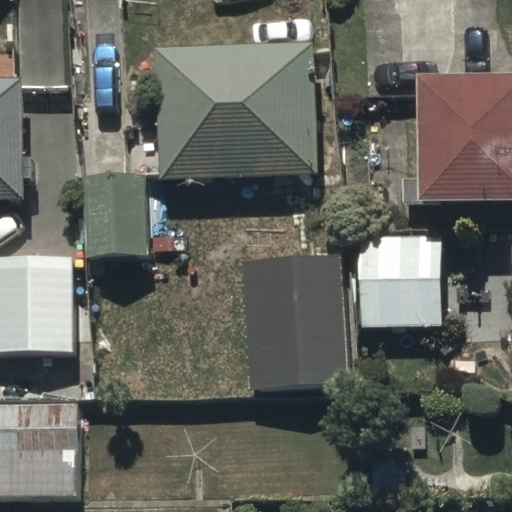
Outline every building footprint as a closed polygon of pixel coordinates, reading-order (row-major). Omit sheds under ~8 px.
[(318,55),(160,60),(164,193),(322,188),(318,55)] [(511,76),(420,77),(421,177),(400,177),(400,201),(422,201),(422,212),(511,211),(511,76)] [(29,92),(0,92),(0,214),(30,215),(29,92)] [(151,184),(87,186),(90,271),(154,269),(151,184)] [(445,245),(363,247),(365,337),(448,335),(445,245)] [(339,255),(245,262),(255,394),(349,386),(339,255)] [(77,268),(0,268),(0,364),(78,364),(77,268)] [(85,416),(0,416),(0,464),(2,465),(3,510),(85,510),(85,416)]
